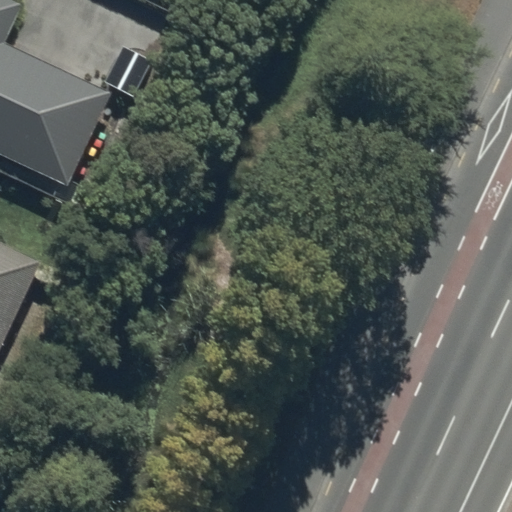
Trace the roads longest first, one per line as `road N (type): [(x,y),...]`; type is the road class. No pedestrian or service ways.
road 1 (secondary): [(493,353),(467,174),(511,82)]
road 2 (secondary): [(417,511),(493,353)]
